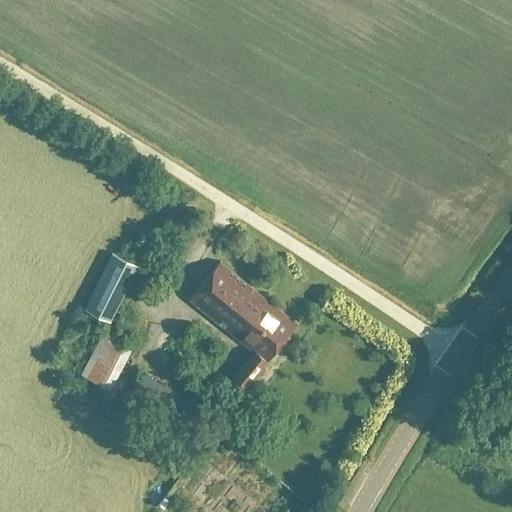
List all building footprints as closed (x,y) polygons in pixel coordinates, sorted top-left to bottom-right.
[(137,268),(110,255),(83,310),(110,323),(137,268)] [(245,388),(295,326),(218,264),(188,301),(252,353),(232,378),(245,388)] [(80,387),(111,398),(124,360),(93,349),(80,387)] [(168,398),(169,397),(144,383),(136,397),(178,420),(185,407),(168,398)] [(151,480),(163,476),(157,463),(146,468),(151,480)]
